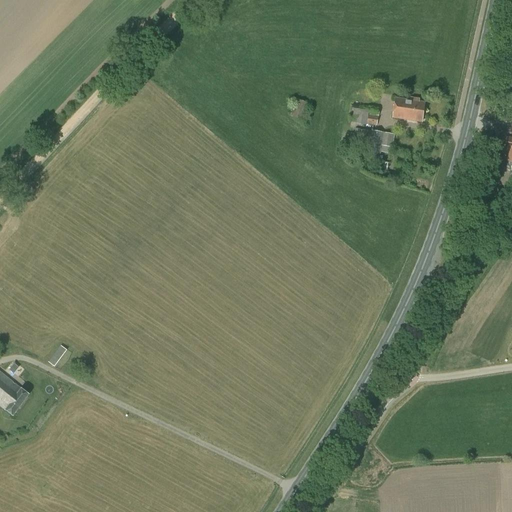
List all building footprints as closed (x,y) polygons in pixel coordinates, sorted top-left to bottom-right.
[(306,103),(296,99),(290,116),(300,119),(306,103)] [(393,118),(422,123),(425,103),(396,99),(393,118)] [(380,109),(354,104),(351,123),(367,126),(367,125),(377,126),(380,109)] [(371,132),(361,130),(357,148),(367,150),(366,161),(379,163),(382,146),(392,148),(395,135),(371,130),(371,132)] [(47,361),(56,367),(68,351),(59,345),(47,361)] [(14,373),(17,366),(12,364),(9,370),(14,373)] [(21,389),(0,372),(0,407),(5,411),(6,411),(13,416),(29,395),(21,389)]
